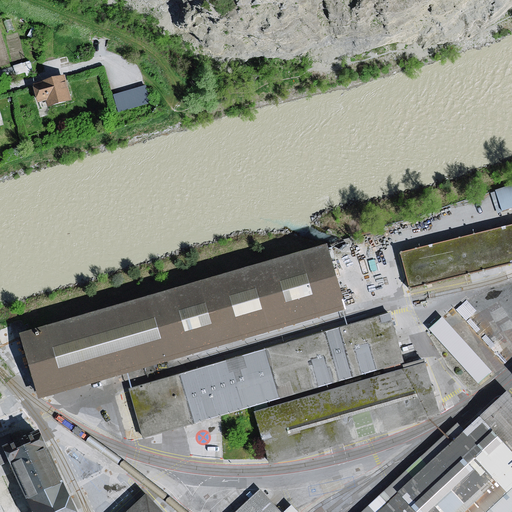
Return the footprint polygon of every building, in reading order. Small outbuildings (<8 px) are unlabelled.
[(67,78),(37,87),(39,106),(48,105),(49,110),(64,108),(74,103),(67,78)] [(115,90),(118,109),(151,104),(148,86),(115,90)] [(511,230),(403,254),(412,293),(511,265),(511,230)] [(329,245),(24,335),(43,402),(349,312),(329,245)] [(131,392),(145,441),(405,367),(391,318),(131,392)] [(444,320),(429,332),(479,388),(493,375),(444,320)] [(257,415),(270,462),(438,413),(427,364),(257,415)] [(511,511),(511,395),(510,393),(452,446),(443,438),(364,511),(297,511),(293,508),(288,511),(281,511),(261,490),(238,511),(511,511)] [(73,511),(40,437),(9,450),(37,511),(73,511)] [(161,511),(148,498),(132,511),(161,511)]
